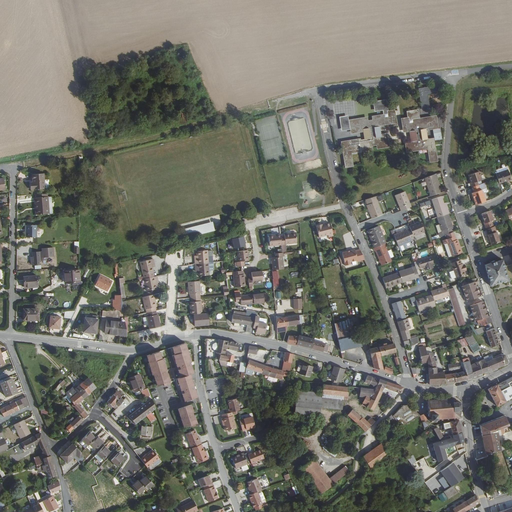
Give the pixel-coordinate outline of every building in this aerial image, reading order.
[(436,87),(419,90),(422,105),(421,105),(421,108),(423,108),(428,107),(428,104),(429,104),(427,94),(437,92),(436,87)] [(390,124),(395,123),(393,112),(386,113),(384,102),(373,104),(374,111),(381,110),(382,118),(372,120),(372,123),(367,124),(366,121),(355,123),(358,135),(363,134),(365,142),(347,145),(348,151),(343,152),(346,164),(344,164),(345,167),(346,167),(347,168),(352,167),(351,163),(353,163),(351,154),(371,150),(371,147),(376,146),(377,149),(388,147),(386,134),(380,135),(379,128),(390,126),(390,124)] [(434,126),(433,118),(419,120),(417,111),(407,113),(408,119),(400,121),(402,131),(407,131),(409,143),(404,143),(406,152),(428,148),(430,157),(431,157),(432,161),(438,160),(438,159),(439,159),(438,156),(437,156),(434,139),(431,140),(431,139),(428,139),(426,129),(429,129),(429,127),(434,126)] [(436,117),(433,118),(434,126),(429,127),(429,129),(429,130),(438,128),(436,117)] [(358,135),(355,123),(350,124),(349,120),(339,122),(341,134),(351,132),(352,136),(358,135)] [(499,171),(494,173),(498,182),(510,178),(506,165),(498,168),(499,171)] [(469,182),(470,185),(477,183),(476,179),(480,178),(477,170),(467,173),(469,178),(470,181),(469,182)] [(438,177),(437,172),(424,176),(431,194),(441,191),(438,183),(436,178),(438,177)] [(33,190),(47,189),(46,174),(35,175),(35,183),(33,183),(33,190)] [(474,202),(474,203),(485,200),(481,188),(479,189),(477,183),(470,185),(472,191),(471,191),(474,202)] [(396,193),(402,209),(412,205),(406,189),(396,193)] [(446,200),(443,194),(433,197),(439,215),(450,211),(452,211),(449,203),(447,204),(446,200)] [(376,195),(366,198),(368,203),(367,203),(373,217),(383,212),(376,195)] [(47,197),(36,198),(36,209),(35,209),(35,215),(48,214),(47,197)] [(483,224),(485,227),(492,225),(490,219),(492,219),(488,209),(480,212),(482,218),(483,221),(486,220),(487,223),(483,224)] [(454,229),(456,228),(455,224),(450,211),(439,215),(443,228),(439,230),(440,234),(447,231),(454,229)] [(410,224),(411,226),(414,234),(426,230),(422,219),(410,224)] [(213,224),(214,230),(216,230),(214,221),(184,227),(186,236),(187,236),(186,229),(213,224)] [(332,234),(329,222),(321,224),(321,223),(315,225),(318,236),(327,234),(327,236),(332,234)] [(187,236),(214,230),(213,224),(186,229),(187,236)] [(379,224),(369,228),(373,238),(372,239),(375,245),(376,245),(385,241),(386,241),(379,224)] [(486,233),(490,243),(498,240),(493,224),(492,225),(485,227),(486,233)] [(26,237),(36,237),(36,225),(26,226),(26,237)] [(411,226),(395,233),(401,249),(408,247),(407,244),(412,242),(411,239),(413,238),(412,238),(415,237),(414,234),(411,226)] [(279,236),(280,244),(295,242),(294,232),(286,233),(286,234),(283,234),(283,235),(279,236)] [(456,237),(455,233),(449,235),(443,237),(444,241),(448,240),(452,253),(462,249),(457,236),(456,237)] [(279,236),(279,234),(267,235),(269,245),(280,244),(279,236)] [(376,245),(383,263),(392,259),(385,241),(376,245)] [(42,257),(53,256),(52,247),(41,248),(42,251),(31,252),(32,257),(32,265),(32,266),(34,265),(40,265),(40,260),(42,260),(42,257)] [(363,259),(359,249),(354,250),(353,249),(341,252),(344,265),(350,263),(349,261),(356,259),(356,260),(363,259)] [(194,257),(195,264),(208,263),(207,258),(207,251),(207,250),(196,251),(196,255),(197,257),(194,257)] [(247,251),(246,251),(237,252),(238,261),(236,262),(237,267),(240,266),(244,266),(243,261),(248,261),(247,251)] [(511,257),(511,252),(501,255),(506,276),(511,274),(511,257)] [(273,257),(271,258),(272,270),(284,269),(283,253),(273,254),(273,257)] [(506,276),(501,255),(483,259),(484,264),(488,280),(493,279),(502,277),(506,276)] [(416,265),(417,268),(426,265),(427,268),(434,266),(433,263),(431,256),(415,261),(416,265)] [(462,264),(461,260),(460,257),(451,260),(456,275),(464,272),(463,268),(465,268),(464,263),(462,264)] [(141,260),(143,273),(154,270),(153,267),(152,264),(155,264),(154,258),(141,260)] [(208,263),(195,264),(195,270),(198,270),(198,272),(198,276),(208,275),(208,263)] [(400,270),(400,271),(403,280),(403,281),(420,276),(417,268),(416,265),(414,266),(413,265),(400,270)] [(62,271),(63,283),(71,282),(71,283),(79,283),(79,281),(77,281),(76,270),(62,271)] [(242,275),(241,271),(232,272),(234,288),(244,286),(243,275),(242,275)] [(261,280),(260,271),(250,272),(250,278),(247,279),(248,287),(252,286),(252,281),(261,280)] [(400,271),(384,277),(387,285),(403,280),(400,271)] [(112,280),(100,274),(95,283),(107,289),(112,280)] [(155,275),(144,278),(146,290),(156,288),(156,284),(155,282),(158,281),(157,275),(155,275)] [(34,276),(21,278),(22,288),(35,286),(34,276)] [(474,279),(462,283),(467,298),(480,294),(474,279)] [(199,281),(187,281),(187,287),(189,287),(189,294),(190,294),(190,297),(199,297),(199,293),(199,281)] [(451,295),(448,287),(447,282),(444,283),(444,286),(432,289),(433,293),(436,299),(447,296),(451,295)] [(452,297),(460,323),(467,321),(455,285),(448,287),(451,295),(452,297)] [(266,292),(252,294),(252,302),(263,301),(263,300),(267,299),(266,292)] [(252,302),(252,294),(240,295),(239,293),(234,294),(235,301),(240,300),(240,304),(252,302)] [(420,309),(437,304),(436,299),(433,293),(417,298),(418,302),(420,309)] [(154,299),(153,294),(141,296),(145,312),(154,310),(154,306),(153,299),(154,299)] [(189,308),(189,314),(201,313),(200,301),(199,301),(199,297),(190,297),(190,301),(189,301),(190,308),(189,308)] [(293,309),(301,309),(301,299),(293,300),(293,309)] [(409,316),(411,315),(410,313),(407,315),(401,299),(393,301),(400,319),(409,316)] [(471,304),(476,320),(478,319),(489,315),(484,303),(483,300),(471,304)] [(22,309),(22,320),(37,319),(37,309),(22,309)] [(62,317),(68,320),(73,310),(65,311),(62,317)] [(104,332),(126,335),(123,316),(123,310),(117,310),(117,317),(119,317),(119,321),(105,320),(104,332)] [(148,328),(159,326),(158,321),(157,321),(156,313),(155,314),(154,310),(145,312),(148,328)] [(243,333),(249,334),(250,328),(252,315),(244,314),(244,313),(232,311),(232,314),(231,314),(230,322),(232,322),(237,323),(245,324),(243,333)] [(480,325),(492,321),(490,314),(489,315),(478,319),(480,325)] [(59,328),(60,316),(50,315),(49,326),(59,328)] [(96,332),(98,316),(92,315),(91,318),(84,318),(83,329),(91,330),(91,331),(96,332)] [(299,316),(286,317),(287,326),(299,325),(299,316)] [(401,330),(409,327),(412,326),(409,316),(400,319),(399,320),(401,330)] [(253,317),(250,328),(253,329),(253,333),(259,334),(262,334),(264,325),(255,323),(257,318),(253,317)] [(287,326),(286,317),(275,318),(275,328),(286,326),(287,326)] [(349,337),(337,340),(341,359),(344,350),(360,346),(359,340),(356,341),(355,336),(358,335),(355,326),(347,328),(349,337)] [(485,330),(488,337),(495,335),(493,327),(485,330)] [(347,328),(335,332),(337,340),(349,337),(347,328)] [(410,337),(412,337),(409,330),(402,332),(404,339),(410,337)] [(457,338),(459,344),(468,341),(465,335),(457,338)] [(491,346),(498,343),(495,335),(488,337),(491,346)] [(295,343),(297,338),(288,336),(286,342),(286,343),(290,343),(295,344),(295,343)] [(313,341),(306,339),(303,339),(297,338),(295,343),(304,347),(305,347),(310,348),(311,348),(313,341)] [(221,340),(218,339),(217,343),(217,349),(216,353),(219,353),(222,354),(223,348),(224,348),(235,351),(237,344),(224,341),(221,340)] [(474,352),(481,349),(476,340),(470,343),(474,352)] [(328,345),(313,341),(311,348),(317,350),(326,353),(328,345)] [(192,362),(185,343),(172,347),(175,355),(173,355),(177,367),(178,367),(179,370),(178,370),(181,377),(177,379),(181,391),(182,390),(183,393),(182,393),(185,401),(198,397),(195,389),(194,390),(193,387),(194,386),(190,374),(194,373),(191,366),(190,366),(189,363),(192,362)] [(392,343),(378,346),(380,353),(380,355),(394,351),(392,343)] [(256,347),(248,345),(247,352),(255,354),(256,347)] [(429,360),(429,366),(437,366),(431,345),(421,347),(423,361),(429,360)] [(378,346),(368,349),(373,368),(381,371),(379,355),(380,355),(380,353),(378,346)] [(160,351),(147,356),(153,375),(155,374),(156,377),(155,378),(158,385),(164,383),(165,386),(172,383),(168,373),(166,374),(165,371),(167,370),(164,359),(162,359),(160,351)] [(283,353),(282,362),(289,363),(291,354),(286,353),(283,353)] [(219,355),(217,360),(225,362),(230,363),(232,355),(225,354),(225,355),(224,355),(224,356),(219,355)] [(497,357),(500,366),(508,362),(509,360),(508,358),(507,355),(504,354),(497,357)] [(488,361),(491,369),(500,366),(497,357),(495,358),(486,361),(488,361)] [(465,371),(467,377),(474,376),(474,375),(471,364),(469,359),(463,361),(465,371)] [(475,366),(477,374),(491,369),(488,361),(486,361),(485,359),(476,362),(477,365),(475,366)] [(248,370),(261,374),(264,365),(247,361),(246,365),(245,368),(244,374),(247,374),(248,370)] [(460,361),(448,363),(449,370),(459,369),(462,369),(460,361)] [(297,375),(308,378),(311,367),(301,364),(297,375)] [(264,365),(261,374),(274,378),(280,379),(283,372),(281,371),(282,371),(270,368),(264,365)] [(339,383),(343,370),(336,368),(333,367),(329,380),(339,383)] [(430,383),(441,382),(440,371),(438,372),(429,372),(430,383)] [(456,380),(467,377),(465,371),(461,372),(455,373),(455,372),(456,380)] [(455,372),(445,373),(446,382),(456,380),(455,372)] [(131,382),(135,391),(139,389),(139,390),(141,389),(143,388),(137,375),(128,379),(130,383),(131,382)] [(511,376),(498,384),(501,391),(511,386),(511,388),(511,376)] [(5,396),(16,392),(11,378),(8,380),(7,378),(3,379),(4,381),(1,382),(5,396)] [(95,388),(88,380),(87,378),(81,382),(90,391),(95,388)] [(383,388),(385,382),(378,380),(371,378),(369,384),(374,386),(376,387),(376,386),(383,388)] [(81,382),(74,389),(72,387),(64,394),(68,399),(72,396),(76,393),(82,399),(90,391),(81,382)] [(400,393),(402,387),(393,384),(385,382),(383,388),(399,393),(400,393)] [(322,384),(321,394),(347,397),(348,388),(322,384)] [(494,386),(489,388),(497,405),(506,401),(501,391),(498,384),(497,384),(494,386)] [(370,398),(374,390),(361,389),(361,390),(359,396),(366,397),(366,396),(370,398)] [(111,397),(107,402),(112,407),(115,403),(118,406),(123,400),(120,398),(122,396),(117,390),(111,397)] [(378,400),(381,393),(374,390),(370,398),(366,396),(366,397),(361,405),(372,411),(378,400)] [(347,397),(321,394),(296,391),(293,414),(319,416),(320,407),(341,410),(342,400),(347,400),(347,397)] [(78,402),(82,399),(76,393),(72,396),(78,402)] [(71,402),(72,404),(73,405),(75,404),(76,404),(78,402),(72,396),(68,399),(67,400),(69,403),(71,402)] [(24,397),(14,402),(18,410),(23,408),(28,406),(24,397)] [(237,411),(240,410),(237,398),(228,400),(230,408),(228,409),(229,413),(231,412),(234,412),(237,411)] [(145,416),(154,409),(150,399),(146,402),(139,408),(145,416)] [(430,419),(428,419),(428,420),(430,420),(430,422),(432,422),(432,420),(435,420),(435,422),(436,422),(436,420),(437,420),(437,419),(440,419),(440,421),(441,421),(441,419),(446,419),(446,420),(447,420),(448,419),(452,418),(453,420),(454,420),(454,419),(458,419),(459,417),(459,411),(460,411),(460,409),(459,409),(460,405),(460,404),(459,403),(459,404),(456,403),(456,402),(455,402),(455,403),(453,403),(453,400),(452,400),(452,399),(451,399),(451,400),(446,400),(446,399),(445,399),(445,400),(440,401),(440,399),(439,400),(439,401),(434,401),(434,400),(433,400),(433,401),(428,401),(428,400),(427,400),(427,402),(426,402),(426,403),(427,403),(427,405),(426,405),(426,406),(427,406),(428,414),(428,417),(430,417),(430,419)] [(18,410),(14,402),(10,404),(13,412),(16,410),(18,410)] [(10,404),(0,408),(0,412),(1,414),(2,416),(8,414),(13,412),(10,404)] [(72,404),(70,406),(72,407),(73,407),(79,414),(82,411),(79,407),(76,404),(75,404),(73,405),(72,404)] [(184,427),(197,424),(194,415),(193,416),(193,413),(193,412),(191,405),(178,409),(180,417),(181,416),(182,419),(181,420),(184,427)] [(405,411),(402,406),(393,417),(397,422),(401,429),(419,416),(410,407),(405,411)] [(128,416),(134,424),(145,416),(139,408),(128,416)] [(370,427),(374,423),(371,419),(366,423),(362,418),(361,418),(352,410),(348,416),(364,433),(370,427)] [(87,416),(82,411),(79,414),(82,418),(84,419),(85,418),(87,416)] [(231,412),(229,413),(222,415),(222,418),(221,418),(222,422),(223,422),(224,425),(225,430),(235,428),(231,412)] [(480,425),(482,435),(491,433),(491,432),(497,430),(510,425),(505,413),(480,425)] [(78,425),(82,421),(77,416),(73,420),(71,418),(69,421),(70,422),(67,426),(66,426),(64,427),(65,428),(65,429),(68,432),(72,428),(73,429),(78,425)] [(240,420),(242,431),(246,430),(246,429),(254,427),(252,417),(240,420)] [(19,438),(29,434),(22,420),(12,425),(19,438)] [(458,425),(451,428),(452,433),(452,435),(460,433),(458,425)] [(149,437),(150,428),(141,427),(141,436),(149,437)] [(437,428),(434,430),(440,440),(443,438),(442,436),(437,428)] [(192,448),(201,444),(200,441),(199,441),(194,430),(185,434),(191,448),(192,448)] [(482,435),(483,440),(498,436),(497,430),(491,432),(491,433),(482,435)] [(81,440),(87,446),(89,444),(94,438),(88,432),(81,440)] [(442,448),(463,443),(461,433),(460,433),(452,435),(450,436),(440,441),(432,443),(437,461),(445,459),(442,448)] [(44,458),(49,456),(47,452),(46,448),(43,441),(42,441),(39,434),(31,437),(4,450),(8,458),(38,444),(40,450),(39,450),(40,453),(42,453),(44,458)] [(483,440),(484,446),(499,442),(498,436),(483,440)] [(103,443),(96,437),(94,438),(89,444),(96,451),(103,443)] [(484,446),(486,452),(500,448),(499,442),(484,446)] [(204,451),(201,444),(192,448),(198,463),(208,458),(206,453),(205,454),(204,451)] [(388,459),(390,457),(382,444),(368,454),(377,466),(388,459)] [(80,454),(71,446),(60,460),(67,466),(74,458),(82,464),(84,460),(80,454)] [(98,453),(104,459),(111,453),(104,446),(98,453)] [(248,454),(251,463),(264,458),(260,449),(248,454)] [(455,460),(460,457),(457,452),(451,455),(455,460)] [(118,466),(125,459),(119,453),(111,461),(118,466)] [(145,458),(142,461),(149,469),(161,460),(155,453),(149,457),(146,460),(145,458)] [(244,453),(240,455),(240,456),(238,457),(233,459),(237,469),(248,464),(244,453)] [(363,457),(372,470),(377,466),(368,454),(363,457)] [(44,467),(51,465),(49,456),(44,458),(42,459),(44,467)] [(302,469),(321,494),(349,471),(345,466),(329,479),(314,460),(302,469)] [(444,478),(439,481),(446,491),(452,487),(457,483),(464,479),(453,464),(441,473),(444,478)] [(51,469),(53,468),(51,465),(44,467),(41,468),(42,471),(45,470),(48,478),(53,476),(51,469)] [(145,488),(147,490),(153,484),(146,476),(140,482),(145,488)] [(198,480),(201,488),(204,487),(212,483),(211,479),(209,480),(208,476),(198,480)] [(250,494),(257,491),(261,490),(257,478),(247,482),(249,487),(250,489),(249,490),(250,494)] [(145,488),(140,482),(139,481),(132,486),(139,494),(145,488)] [(50,493),(60,489),(59,485),(58,482),(47,486),(50,493)] [(457,483),(452,487),(456,493),(461,490),(457,483)] [(213,486),(205,490),(204,490),(209,502),(218,498),(213,486)] [(255,507),(261,505),(262,504),(257,491),(250,494),(248,495),(254,508),(255,507)] [(444,492),(427,504),(431,510),(448,499),(444,492)] [(38,503),(42,511),(45,511),(57,506),(51,495),(38,503)] [(470,508),(479,503),(476,495),(466,501),(470,508)] [(194,511),(198,510),(193,501),(177,509),(177,511),(194,511)] [(463,511),(470,508),(466,501),(448,511),(447,511),(463,511)] [(42,511),(38,503),(31,506),(34,511),(42,511)]
